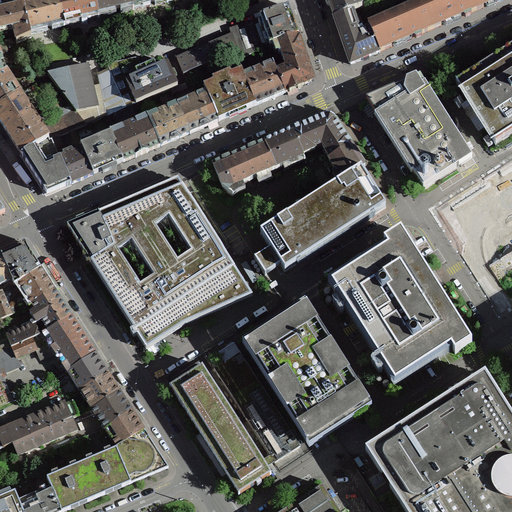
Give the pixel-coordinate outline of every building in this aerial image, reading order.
[(63,23),(58,0),(48,0),(23,6),(29,31),(47,27),(51,26),(63,23)] [(98,15),(94,0),(58,0),(63,23),(81,19),(82,24),(87,22),(87,21),(86,18),(98,15)] [(132,7),(130,0),(94,0),(98,15),(132,7)] [(328,0),(335,19),(361,8),(362,7),(359,0),(328,0)] [(426,0),(417,4),(429,31),(472,13),(466,0),(426,0)] [(466,0),(472,13),(502,0),(466,0)] [(368,25),(380,52),(429,31),(417,4),(368,25)] [(29,31),(23,6),(0,11),(0,32),(13,29),(17,28),(20,41),(31,37),(30,35),(29,31)] [(288,9),(289,9),(288,8),(229,29),(232,36),(237,52),(240,59),(255,53),(266,48),(270,46),(270,45),(275,43),(298,35),(297,35),(294,25),(292,18),(288,9)] [(380,52),(368,25),(361,8),(335,19),(351,65),(380,52)] [(284,64),(305,57),(303,50),(304,48),(303,44),(301,44),(298,35),(275,43),(278,53),(279,54),(280,54),(284,64)] [(232,36),(177,59),(184,74),(208,64),(211,71),(223,66),(220,59),(237,52),(232,36)] [(255,53),(257,58),(268,53),(266,48),(255,53)] [(511,51),(458,86),(468,102),(469,101),(473,108),(472,108),(474,111),(474,112),(478,118),(494,143),(511,132),(511,51)] [(277,74),(285,93),(288,92),(290,93),(294,91),(294,89),(296,88),(298,89),(302,88),(302,86),(311,82),(313,78),(305,57),(284,64),(286,69),(285,71),(277,74)] [(126,108),(141,102),(158,94),(170,89),(177,86),(168,63),(143,74),(137,59),(108,65),(126,108)] [(76,113),(97,108),(87,65),(48,74),(48,75),(64,96),(69,102),(75,110),(76,113)] [(276,97),(285,93),(277,74),(274,68),(265,72),(263,68),(253,73),(254,76),(245,80),(256,106),(265,101),(265,102),(270,99),(276,97)] [(208,96),(219,121),(231,116),(256,106),(245,80),(241,71),(204,87),(208,96)] [(430,79),(431,80),(431,79),(427,73),(417,77),(416,77),(406,81),(406,82),(366,99),(376,115),(375,116),(411,173),(413,172),(423,189),(472,158),(467,149),(458,134),(458,135),(452,126),(430,91),(424,83),(430,79)] [(3,74),(0,75),(0,106),(17,95),(16,95),(11,87),(15,85),(9,76),(6,78),(3,74)] [(17,95),(0,106),(0,121),(7,133),(31,118),(28,113),(31,111),(26,102),(22,104),(17,95)] [(69,102),(64,96),(51,105),(55,111),(69,102)] [(178,108),(189,134),(204,128),(219,121),(208,96),(198,100),(197,97),(186,101),(188,104),(178,108)] [(126,108),(104,117),(106,123),(116,120),(116,122),(135,114),(134,112),(143,108),(141,102),(126,108)] [(149,121),(160,146),(175,140),(189,134),(178,108),(169,113),(167,109),(157,114),(158,117),(149,121)] [(51,140),(59,137),(69,132),(74,130),(85,125),(76,113),(75,110),(44,130),(40,124),(36,126),(31,118),(7,133),(21,155),(48,138),(50,140),(51,140)] [(333,173),(339,183),(362,170),(365,168),(364,166),(364,165),(364,164),(363,164),(357,155),(357,154),(357,153),(356,153),(351,146),(352,145),(351,144),(347,139),(348,138),(347,137),(346,137),(335,121),(336,120),(335,119),(333,118),(333,117),(328,116),(327,116),(325,116),(323,117),(324,117),(302,127),(301,126),(300,127),(293,130),(291,130),(292,131),(302,155),(315,150),(315,149),(322,146),(330,159),(328,160),(336,171),(333,173)] [(123,162),(135,157),(147,152),(160,146),(149,121),(149,120),(137,125),(136,122),(122,128),(123,131),(112,136),(123,162)] [(69,132),(75,146),(81,144),(74,130),(69,132)] [(297,161),(303,158),(302,155),(292,131),(264,143),(276,169),(290,163),(291,166),(298,163),(297,161)] [(82,149),(93,175),(102,171),(103,174),(111,170),(110,167),(123,162),(112,136),(111,135),(103,138),(102,135),(90,140),(91,143),(82,147),(82,149)] [(57,153),(64,150),(59,137),(51,140),(57,153)] [(71,184),(60,158),(57,153),(51,140),(50,140),(48,138),(21,155),(47,195),(71,184)] [(275,169),(275,170),(276,169),(264,143),(256,146),(246,150),(238,154),(250,180),(275,169)] [(71,184),(93,175),(82,149),(73,153),(72,150),(63,154),(64,157),(60,158),(71,184)] [(221,189),(228,193),(231,188),(250,180),(238,154),(230,157),(220,161),(211,165),(221,189)] [(386,208),(362,170),(339,183),(260,234),(270,250),(256,259),(266,275),(280,266),(285,272),(386,208)] [(113,248),(90,263),(147,350),(160,342),(175,332),(187,324),(253,297),(188,194),(178,180),(110,209),(99,214),(113,248)] [(76,220),(77,223),(67,227),(84,253),(83,255),(87,262),(89,261),(90,263),(113,248),(99,214),(98,213),(95,215),(85,219),(84,217),(76,220)] [(472,343),(401,231),(384,242),(388,249),(331,284),(344,305),(347,303),(350,307),(347,309),(379,359),(382,358),(384,362),(382,363),(395,384),(451,348),(455,354),(472,343)] [(12,280),(14,286),(18,283),(41,269),(27,248),(25,242),(18,245),(19,247),(1,255),(12,280)] [(0,284),(12,280),(1,255),(0,255),(0,284)] [(247,262),(241,265),(253,284),(258,281),(247,262)] [(23,297),(26,296),(32,305),(55,291),(41,269),(18,283),(24,293),(21,295),(23,297)] [(0,318),(0,319),(12,315),(16,314),(12,306),(9,308),(2,291),(0,292),(0,318)] [(33,319),(30,321),(32,325),(34,324),(41,320),(48,331),(71,316),(55,291),(32,305),(35,310),(30,314),(33,319)] [(305,434),(308,439),(308,440),(309,441),(329,427),(334,424),(335,424),(334,424),(339,421),(340,421),(340,420),(344,417),(345,418),(366,404),(366,403),(365,403),(361,397),(362,397),(362,396),(361,397),(358,391),(358,390),(357,390),(354,385),(354,384),(353,384),(350,379),(350,378),(349,378),(346,373),(346,372),(345,372),(342,366),(342,365),(341,366),(338,360),(338,359),(337,360),(334,354),(334,353),(333,353),(330,348),(330,347),(326,342),(326,341),(322,336),(322,335),(318,329),(314,323),(314,322),(314,323),(310,317),(311,317),(310,316),(310,317),(306,311),(307,311),(306,309),(285,323),(286,324),(281,327),(280,326),(280,327),(276,330),(275,329),(274,329),(275,330),(270,333),(270,332),(248,346),(249,348),(249,347),(253,353),(252,353),(253,354),(257,359),(256,359),(257,360),(261,365),(260,365),(261,366),(265,371),(264,372),(265,372),(269,378),(268,378),(269,379),(269,378),(273,384),(272,384),(273,385),(273,384),(277,390),(276,390),(276,391),(277,391),(280,396),(280,397),(281,397),(284,402),(284,403),(285,403),(288,408),(288,409),(289,409),(292,415),(292,416),(293,415),(296,421),(296,422),(297,421),(300,427),(300,428),(301,428),(304,433),(304,434),(305,434)] [(10,331),(7,323),(14,321),(12,315),(0,319),(6,333),(10,331)] [(42,334),(54,353),(83,335),(71,316),(48,331),(42,334)] [(34,324),(32,325),(7,336),(12,347),(39,335),(34,324)] [(39,335),(12,347),(11,348),(16,359),(37,350),(41,360),(54,353),(42,334),(39,335)] [(83,335),(54,353),(67,372),(68,372),(95,354),(83,335)] [(95,354),(68,372),(80,391),(108,373),(95,354)] [(262,461),(266,467),(274,462),(275,463),(300,446),(241,354),(215,370),(270,455),(262,461)] [(271,473),(270,474),(266,467),(262,461),(206,374),(202,367),(203,367),(202,366),(185,377),(185,378),(182,380),(181,380),(169,387),(170,388),(171,387),(172,390),(174,393),(174,392),(175,393),(174,394),(235,488),(235,487),(236,489),(235,489),(237,492),(238,491),(239,494),(238,494),(238,495),(251,487),(250,487),(254,485),(271,474),(271,473)] [(80,391),(92,409),(120,392),(108,373),(80,391)] [(392,486),(390,487),(405,511),(511,511),(511,417),(485,375),(462,390),(463,393),(450,401),(449,398),(366,451),(381,474),(384,472),(392,486)] [(120,392),(92,409),(104,429),(132,411),(120,392)] [(0,448),(13,443),(72,418),(78,415),(72,400),(43,413),(25,420),(25,421),(0,431),(0,448)] [(144,430),(132,411),(104,429),(116,448),(144,430)] [(13,443),(18,456),(77,431),(72,418),(13,443)] [(168,468),(144,430),(116,448),(117,449),(116,449),(131,484),(168,468)] [(96,498),(131,484),(116,449),(82,464),(96,498)] [(51,488),(61,511),(63,511),(96,498),(82,464),(47,478),(51,488)] [(339,511),(322,486),(281,511),(339,511)] [(35,494),(42,511),(61,511),(51,488),(35,494)] [(22,511),(18,501),(15,492),(0,498),(0,511),(22,511)] [(18,501),(22,511),(42,511),(35,494),(18,501)]
